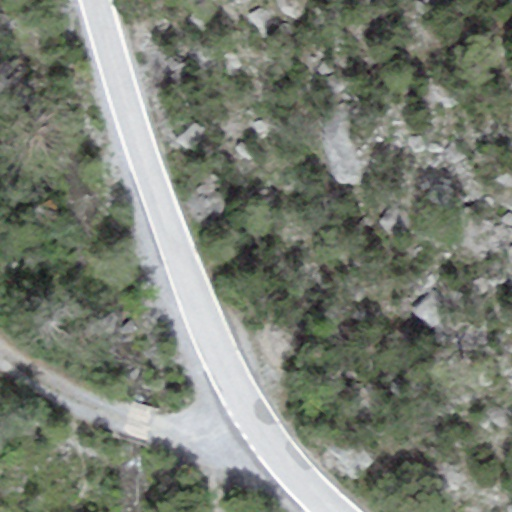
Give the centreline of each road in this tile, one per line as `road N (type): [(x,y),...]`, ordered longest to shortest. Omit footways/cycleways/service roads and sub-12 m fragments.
road 1 (unclassified): [(88,0),(163,248),(232,407),(318,511)]
road 2 (track): [(0,365),(87,413),(159,439),(210,449),(247,428)]
